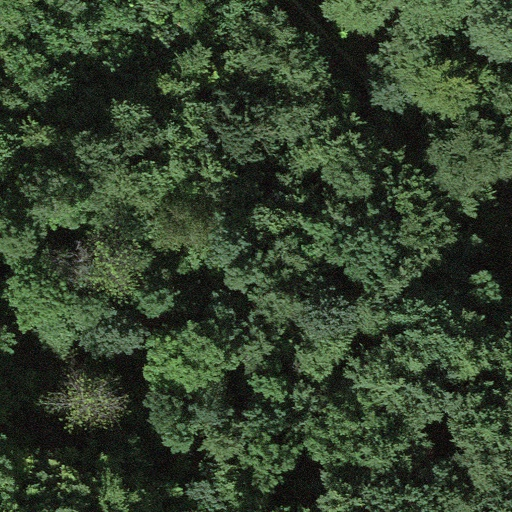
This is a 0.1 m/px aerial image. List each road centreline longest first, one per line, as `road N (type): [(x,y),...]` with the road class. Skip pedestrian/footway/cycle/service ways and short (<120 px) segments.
road 1 (track): [(511,218),(466,186),(278,0)]
road 2 (track): [(0,330),(160,511)]
